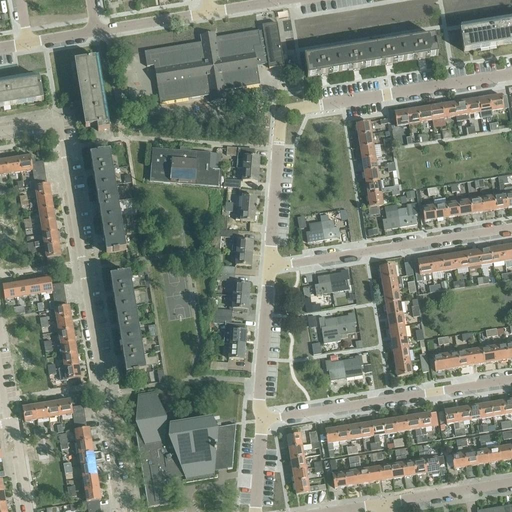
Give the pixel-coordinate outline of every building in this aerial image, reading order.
[(201,44),(144,53),(147,68),(154,67),(160,105),(210,97),(211,104),(226,101),(225,92),(230,91),(260,86),(257,67),(263,66),(268,65),(269,70),(284,67),(277,23),(262,25),(263,31),(258,32),(216,39),(215,34),(200,37),(201,44)] [(511,23),(461,32),(461,29),(460,29),(464,53),(472,51),(471,49),(488,46),(489,48),(511,44),(511,23)] [(436,44),(435,37),(402,42),(405,62),(438,57),(437,50),(436,44)] [(369,48),(373,67),(405,62),(402,42),(369,48)] [(373,67),(369,48),(337,53),(340,73),(373,67)] [(306,71),(307,78),(340,73),(337,53),(304,58),(305,65),(306,71)] [(109,124),(106,124),(96,59),(98,59),(98,58),(75,62),(85,128),(97,126),(98,132),(110,130),(109,124)] [(0,108),(44,101),(40,78),(39,78),(39,81),(0,87),(0,108)] [(506,97),(502,97),(502,96),(490,98),(492,112),(509,109),(506,97)] [(478,100),(480,114),(492,112),(490,98),(478,100)] [(466,102),(468,116),(480,114),(478,100),(466,102)] [(454,104),(456,118),(457,123),(469,121),(468,116),(466,102),(454,104)] [(442,106),(444,120),(456,118),(454,104),(442,106)] [(430,108),(432,122),(444,120),(442,106),(430,108)] [(418,110),(421,124),(432,122),(430,108),(418,110)] [(406,112),(409,126),(421,124),(418,110),(406,112)] [(394,114),(396,128),(409,126),(406,112),(394,114)] [(143,122),(132,124),(132,126),(133,129),(133,131),(145,130),(143,122)] [(370,123),(356,125),(358,138),(372,135),(370,123)] [(509,129),(508,126),(498,128),(498,124),(494,124),(495,132),(499,131),(509,129)] [(360,149),(374,147),(372,135),(358,138),(360,149)] [(362,161),(375,159),(374,147),(360,149),(362,161)] [(227,148),(227,156),(238,157),(237,169),(243,170),(244,170),(258,171),(259,158),(253,158),(254,152),(243,151),(243,150),(227,148)] [(152,151),(150,182),(218,187),(220,165),(216,165),(217,156),(152,151)] [(106,254),(114,253),(114,254),(120,253),(120,252),(126,251),(110,153),(103,154),(103,153),(97,154),(97,155),(90,156),(106,254)] [(32,164),(31,157),(19,159),(21,173),(33,171),(32,170),(31,164),(32,164)] [(7,161),(9,175),(21,173),(19,159),(7,161)] [(364,173),(377,171),(375,159),(362,161),(364,173)] [(0,176),(9,175),(7,161),(0,162),(0,176)] [(244,170),(243,182),(257,183),(258,171),(244,170)] [(366,185),(379,183),(377,171),(364,173),(366,185)] [(498,178),(501,196),(493,198),(496,211),(507,209),(504,190),(503,185),(502,178),(498,178)] [(241,182),(225,180),(224,188),(240,190),(241,182)] [(398,187),(384,190),(383,182),(379,183),(366,185),(368,197),(381,194),(391,193),(399,192),(398,187)] [(37,200),(51,197),(49,185),(47,186),(35,188),(37,200)] [(414,192),(406,194),(407,201),(415,199),(414,192)] [(370,209),(383,207),(381,194),(368,197),(370,209)] [(39,211),(53,209),(51,197),(37,200),(39,211)] [(256,198),(243,197),(241,210),(255,211),(256,198)] [(496,211),(493,198),(481,200),(484,213),(496,211)] [(484,213),(481,200),(469,201),(472,215),(484,213)] [(472,215),(469,201),(458,203),(460,217),(472,215)] [(460,217),(458,203),(446,205),(448,219),(460,217)] [(407,209),(397,211),(400,229),(408,228),(407,225),(416,224),(415,216),(418,216),(416,205),(407,206),(407,209)] [(448,219),(446,205),(434,207),(436,221),(448,219)] [(387,223),(383,224),(384,229),(392,228),(393,230),(400,229),(397,211),(396,206),(384,208),(385,213),(387,223)] [(422,209),(424,223),(436,221),(434,207),(422,209)] [(41,223),(55,221),(53,209),(39,211),(41,223)] [(240,222),(254,223),(255,211),(241,210),(240,222)] [(304,218),(297,219),(299,230),(306,229),(304,218)] [(55,221),(41,223),(43,235),(57,233),(55,221)] [(335,232),(333,222),(321,224),(324,242),(331,240),(331,238),(340,237),(339,231),(335,232)] [(310,236),(306,237),(307,242),(316,241),(316,243),(324,242),(321,224),(309,226),(310,236)] [(253,243),(238,242),(238,240),(237,240),(238,232),(221,231),(221,238),(233,239),(232,254),(237,254),(252,255),(253,243)] [(59,232),(57,233),(43,235),(44,242),(28,244),(29,250),(36,249),(45,247),(59,245),(58,241),(60,240),(59,232)] [(54,258),(61,257),(59,245),(45,247),(47,259),(54,258)] [(505,268),(511,266),(511,246),(502,248),(504,263),(505,268)] [(490,250),(492,265),(504,263),(502,248),(490,250)] [(478,252),(480,267),(492,265),(490,250),(478,252)] [(466,254),(468,269),(480,267),(478,252),(466,254)] [(236,267),(251,268),(252,255),(237,254),(236,267)] [(454,256),(456,271),(468,269),(466,254),(454,256)] [(442,258),(444,273),(456,271),(454,256),(442,258)] [(422,282),(421,276),(432,275),(430,260),(425,261),(424,258),(418,259),(418,262),(418,266),(414,266),(417,283),(422,282)] [(430,260),(432,275),(444,273),(442,258),(430,260)] [(411,264),(405,265),(407,277),(413,276),(411,264)] [(235,269),(218,267),(217,275),(235,276),(235,269)] [(394,267),(379,269),(381,281),(396,279),(394,267)] [(137,272),(138,278),(147,276),(146,269),(136,270),(137,272)] [(341,274),(330,276),(333,294),(340,293),(340,290),(348,289),(347,282),(349,281),(347,271),(341,272),(341,274)] [(110,278),(126,376),(146,372),(130,274),(110,278)] [(217,282),(234,283),(235,276),(217,275),(217,282)] [(319,288),(315,289),(316,294),(325,293),(325,295),(333,294),(330,276),(317,278),(319,288)] [(402,290),(400,278),(396,279),(381,281),(383,293),(398,291),(402,290)] [(52,286),(51,279),(38,281),(41,295),(53,293),(52,292),(52,286)] [(27,283),(29,297),(41,295),(38,281),(27,283)] [(29,297),(27,283),(15,285),(17,299),(29,297)] [(3,287),(5,301),(17,299),(15,285),(3,287)] [(249,286),(234,285),(234,297),(248,298),(249,286)] [(385,306),(400,303),(398,291),(383,293),(385,306)] [(233,310),(247,311),(248,298),(234,297),(233,310)] [(310,299),(304,300),(307,314),(312,313),(310,299)] [(387,318),(402,315),(400,303),(385,306),(387,318)] [(57,321),(71,319),(69,307),(67,308),(55,309),(57,321)] [(232,312),(214,310),(214,317),(231,319),(232,312)] [(356,324),(354,314),(348,315),(348,317),(337,319),(339,337),(355,334),(354,324),(356,324)] [(389,330),(404,327),(402,315),(387,318),(389,330)] [(59,333),(73,331),(71,319),(57,321),(59,333)] [(324,319),(318,320),(320,330),(321,330),(324,345),(340,343),(339,337),(337,319),(325,321),(324,319)] [(225,345),(230,345),(245,346),(246,327),(226,325),(225,345)] [(391,342),(406,339),(404,327),(389,330),(391,342)] [(61,345),(75,343),(73,331),(59,333),(61,345)] [(419,343),(420,349),(425,348),(423,337),(416,338),(417,343),(419,343)] [(393,354),(408,351),(406,339),(391,342),(393,354)] [(75,343),(61,345),(63,357),(77,355),(75,343)] [(229,360),(244,361),(245,346),(230,345),(229,360)] [(508,361),(506,347),(494,349),(496,363),(508,361)] [(496,363),(494,349),(482,351),(484,365),(496,363)] [(395,366),(410,364),(408,351),(393,354),(395,366)] [(484,365),(482,351),(470,353),(472,367),(484,365)] [(472,367),(470,353),(458,355),(460,369),(472,367)] [(77,355),(63,357),(65,369),(79,366),(77,355)] [(460,369),(458,355),(446,357),(448,371),(460,369)] [(355,358),(355,360),(343,362),(346,380),(362,377),(361,367),(363,367),(361,357),(355,358)] [(433,359),(435,373),(448,371),(446,357),(433,359)] [(331,364),(331,361),(325,362),(326,373),(328,372),(330,383),(346,380),(343,362),(331,364)] [(422,374),(429,373),(427,361),(420,362),(422,374)] [(228,365),(211,363),(210,370),(228,372),(228,365)] [(397,378),(412,376),(410,364),(395,366),(397,378)] [(61,382),(81,378),(79,366),(65,369),(59,370),(61,382)] [(171,428),(171,427),(170,426),(170,429),(165,428),(166,422),(165,422),(166,419),(164,419),(164,416),(163,416),(163,413),(161,413),(162,409),(160,409),(160,407),(159,407),(159,403),(157,403),(157,401),(156,400),(156,397),(154,397),(155,394),(139,397),(140,399),(138,400),(140,403),(138,404),(139,406),(138,407),(139,410),(138,410),(139,413),(137,413),(138,417),(137,417),(138,420),(136,420),(138,424),(137,424),(138,426),(137,426),(135,427),(144,484),(145,490),(148,490),(148,491),(148,493),(146,494),(146,499),(148,509),(171,505),(167,479),(172,478),(179,476),(185,476),(187,481),(213,477),(214,471),(221,470),(227,469),(228,470),(232,470),(233,466),(236,426),(221,428),(221,430),(217,431),(212,420),(211,420),(211,421),(171,428)] [(47,405),(49,418),(61,416),(59,403),(54,403),(54,401),(47,402),(48,404),(47,405)] [(59,403),(61,416),(72,415),(72,414),(71,408),(70,401),(59,403)] [(511,401),(502,403),(505,416),(506,423),(510,422),(510,421),(511,420),(511,401)] [(491,404),(493,418),(505,416),(502,403),(491,404)] [(479,406),(482,420),(493,418),(491,404),(479,406)] [(35,407),(37,420),(49,418),(47,405),(35,407)] [(468,408),(470,422),(482,420),(479,406),(468,408)] [(23,408),(25,422),(37,420),(35,407),(23,408)] [(456,410),(458,424),(470,422),(468,408),(456,410)] [(444,412),(446,426),(454,424),(456,438),(461,438),(460,430),(458,424),(456,410),(444,412)] [(427,443),(425,429),(438,427),(436,416),(430,417),(430,414),(418,416),(422,444),(427,443)] [(409,435),(416,434),(417,445),(422,444),(418,416),(406,418),(409,432),(409,435)] [(395,420),(397,434),(409,432),(406,418),(395,420)] [(383,422),(385,436),(397,434),(395,420),(383,422)] [(381,451),(378,437),(385,436),(383,422),(372,424),(374,437),(375,444),(376,451),(381,451)] [(360,426),(362,439),(374,437),(372,424),(360,426)] [(348,428),(351,441),(362,439),(360,426),(348,428)] [(337,429),(339,443),(351,441),(348,428),(337,429)] [(89,429),(87,429),(75,431),(77,443),(91,441),(89,429)] [(335,458),(332,444),(339,443),(337,429),(325,431),(325,434),(320,435),(321,445),(327,444),(330,459),(335,458)] [(316,433),(309,434),(311,446),(318,445),(316,433)] [(301,435),(287,438),(288,449),(302,447),(301,435)] [(79,455),(93,453),(91,441),(77,443),(79,455)] [(452,457),(454,470),(466,468),(464,455),(462,448),(461,441),(456,441),(458,455),(452,457)] [(439,475),(438,473),(439,473),(437,459),(430,460),(428,446),(423,447),(427,475),(431,474),(432,476),(439,475)] [(290,461),(304,459),(302,447),(288,449),(290,461)] [(418,448),(420,462),(413,463),(416,476),(427,475),(423,447),(418,448)] [(511,460),(510,447),(498,449),(501,463),(511,460)] [(501,463),(498,449),(487,451),(489,465),(501,463)] [(407,464),(405,450),(400,451),(404,478),(416,476),(413,463),(407,464)] [(395,451),(397,465),(390,466),(392,480),(404,478),(400,451),(395,451)] [(489,465),(487,451),(475,453),(477,466),(489,465)] [(81,467),(95,465),(93,453),(79,455),(81,467)] [(477,466),(475,453),(464,455),(466,468),(477,466)] [(360,471),(358,457),(353,458),(358,486),(369,484),(367,470),(360,471)] [(349,459),(351,473),(344,474),(346,488),(358,486),(353,458),(349,459)] [(304,459),(290,461),(292,473),(306,470),(304,459)] [(335,461),(330,462),(334,489),(346,488),(344,474),(337,475),(335,461)] [(95,465),(81,467),(83,479),(97,477),(95,465)] [(392,480),(390,466),(379,468),(381,482),(392,480)] [(367,470),(369,484),(381,482),(379,468),(367,470)] [(294,484),(308,482),(306,470),(292,473),(294,484)] [(97,477),(83,479),(85,491),(99,489),(97,477)] [(326,491),(325,485),(309,488),(308,482),(294,484),(296,496),(326,491)] [(99,501),(101,501),(99,489),(85,491),(87,503),(99,501)]
